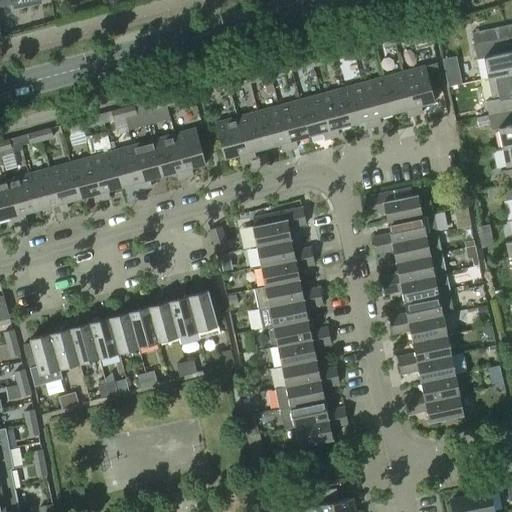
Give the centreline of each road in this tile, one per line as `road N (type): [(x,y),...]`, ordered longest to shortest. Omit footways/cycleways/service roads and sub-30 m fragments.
road 1 (residential): [(326,176),(305,175),(0,259)]
road 2 (tertiary): [(0,90),(301,9)]
road 3 (residential): [(397,465),(340,192),(326,176)]
road 4 (residential): [(326,176),(345,163),(453,138)]
